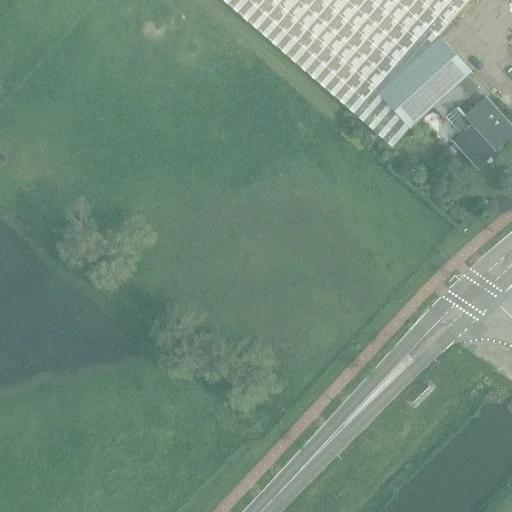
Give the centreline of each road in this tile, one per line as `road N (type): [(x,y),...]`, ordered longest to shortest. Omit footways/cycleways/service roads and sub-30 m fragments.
road 1 (tertiary): [(309,461),(482,299)]
road 2 (tertiary): [(462,285),(392,356),(309,461)]
